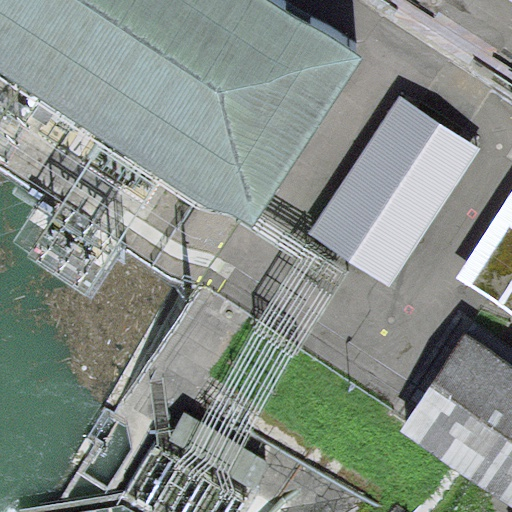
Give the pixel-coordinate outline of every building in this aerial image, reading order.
[(363,38),(305,0),(0,0),(0,29),(186,152),(256,199),(363,38)] [(112,220),(237,302),(290,222),(256,199),(186,152),(0,29),(0,153),(18,165),(0,191),(0,214),(46,245),(63,219),(98,242),(112,220)] [(482,149),(402,95),(312,230),(393,283),(482,149)] [(511,208),(466,281),(511,310),(511,208)] [(511,489),(511,337),(479,315),(409,422),(511,489)] [(242,511),(254,493),(156,434),(123,487),(164,511),(242,511)]
